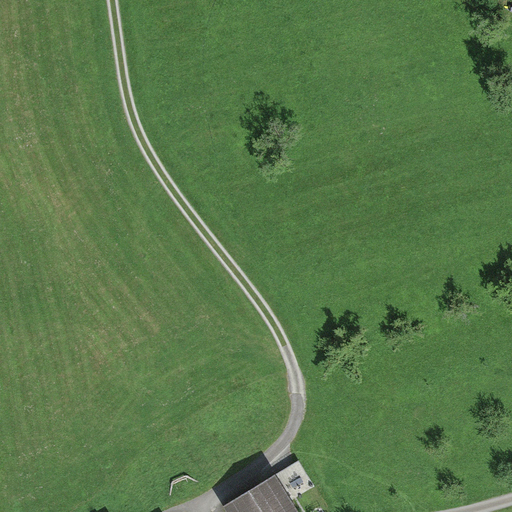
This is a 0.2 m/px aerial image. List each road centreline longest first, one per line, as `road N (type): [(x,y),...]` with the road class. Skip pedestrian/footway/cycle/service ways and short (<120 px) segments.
road 1 (track): [(112,0),(136,126),(172,191),(273,324),(298,393)]
road 2 (track): [(202,511),(284,439),(298,393)]
